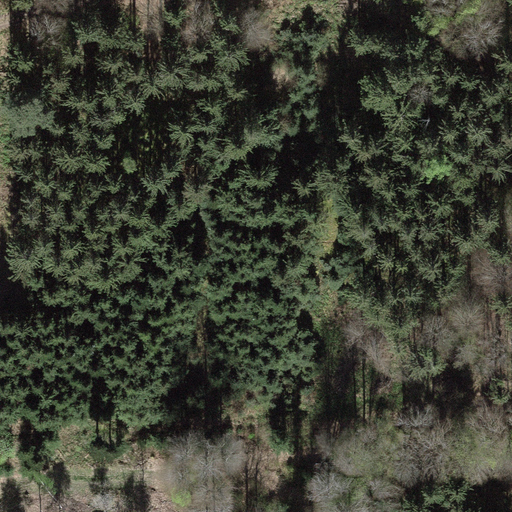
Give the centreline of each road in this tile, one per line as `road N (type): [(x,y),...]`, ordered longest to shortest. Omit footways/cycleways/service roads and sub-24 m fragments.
road 1 (track): [(0,486),(511,444)]
road 2 (track): [(0,26),(119,0)]
